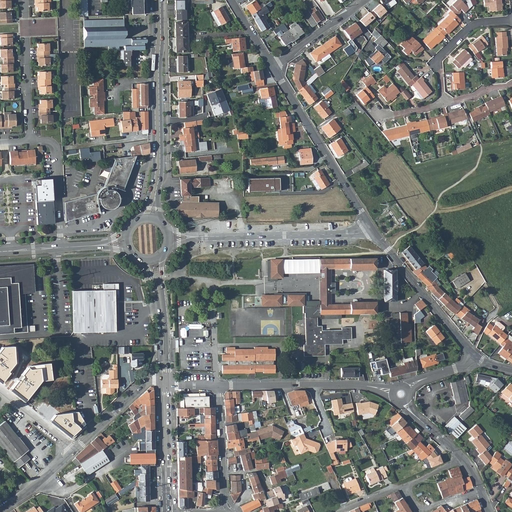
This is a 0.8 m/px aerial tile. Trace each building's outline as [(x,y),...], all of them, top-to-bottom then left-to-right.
[(0,0),(0,8),(10,8),(10,4),(10,1),(11,1),(10,0),(0,0)] [(34,0),(35,5),(36,5),(36,7),(36,11),(48,11),(48,6),(50,6),(49,0),(34,0)] [(125,0),(126,7),(127,7),(128,15),(145,14),(145,6),(145,0),(125,0)] [(251,14),(264,5),(263,3),(258,6),(254,0),(245,6),(251,14)] [(379,0),(384,6),(385,4),(388,9),(396,3),(394,0),(379,0)] [(468,9),(458,0),(455,0),(448,8),(450,11),(456,16),(460,12),(458,10),(459,9),(464,13),(468,9)] [(489,0),(491,11),(503,11),(502,0),(489,0)] [(185,1),(175,1),(175,10),(176,10),(185,10),(185,1)] [(251,14),(254,19),(254,20),(264,14),(268,11),(266,8),(269,6),(273,4),(271,1),(264,5),(251,14)] [(379,5),(370,13),(374,18),(377,15),(379,17),(385,12),(379,5)] [(221,7),(211,12),(214,17),(216,16),(221,25),(229,20),(221,7)] [(301,11),(312,27),(317,24),(316,22),(310,14),(308,11),(306,8),(301,11)] [(185,10),(176,10),(176,22),(187,22),(186,10),(185,10)] [(310,14),(316,22),(322,18),(317,10),(316,11),(310,14)] [(450,11),(447,14),(449,15),(439,25),(447,33),(452,28),(453,29),(458,24),(457,23),(460,21),(456,16),(450,11)] [(10,12),(0,12),(0,23),(12,23),(12,19),(11,19),(10,16),(10,12)] [(369,12),(360,20),(365,26),(374,18),(370,13),(369,12)] [(264,14),(254,20),(261,31),(269,26),(264,20),(266,18),(266,17),(264,14)] [(123,19),(84,20),(85,47),(109,46),(109,50),(119,50),(119,46),(124,45),(124,50),(137,49),(143,49),(143,42),(146,42),(145,37),(121,38),(120,26),(123,26),(123,19)] [(175,37),(187,37),(187,22),(176,22),(175,22),(175,37)] [(273,30),(277,35),(283,30),(284,32),(278,36),(284,45),(290,41),(291,42),(297,37),(297,36),(302,33),(297,24),(296,24),(295,22),(289,26),(290,28),(287,30),(283,23),(273,30)] [(344,30),(350,39),(347,41),(349,45),(354,51),(357,48),(351,39),(361,32),(355,23),(344,30)] [(444,36),(447,33),(439,25),(436,28),(444,36)] [(417,27),(412,32),(416,35),(421,31),(417,27)] [(437,43),(441,39),(442,40),(445,37),(444,36),(436,28),(423,41),(431,49),(437,43)] [(376,39),(374,41),(378,45),(379,44),(382,47),(387,42),(375,29),(372,34),(376,39)] [(12,38),(12,34),(0,34),(0,39),(0,45),(12,45),(11,41),(11,38),(12,38)] [(328,53),(341,44),(335,36),(310,53),(316,61),(320,59),(328,53)] [(472,43),(471,43),(468,45),(475,55),(477,58),(481,56),(478,52),(487,45),(488,43),(487,43),(482,36),(478,39),(479,39),(476,41),(475,41),(472,43)] [(176,52),(187,51),(187,37),(175,37),(176,52)] [(225,43),(231,43),(232,51),(245,50),(244,37),(225,39),(225,43)] [(497,56),(506,55),(506,51),(505,48),(507,48),(507,37),(506,37),(496,37),(495,37),(497,56)] [(412,38),(407,43),(406,41),(401,47),(405,50),(403,52),(407,56),(411,52),(413,54),(412,54),(415,57),(420,53),(424,50),(412,38)] [(49,54),(49,43),(37,44),(37,48),(37,51),(37,58),(38,58),(38,62),(38,66),(49,65),(49,54)] [(382,47),(379,44),(378,45),(375,48),(377,50),(374,53),(364,59),(369,66),(374,62),(376,64),(381,60),(385,64),(391,57),(382,47)] [(349,45),(343,49),(348,56),(354,51),(349,45)] [(0,64),(0,72),(11,72),(11,68),(11,64),(12,64),(12,57),(11,57),(11,53),(10,49),(0,49),(0,57),(2,57),(2,64),(0,64)] [(135,55),(137,55),(137,49),(124,50),(123,50),(124,59),(124,65),(136,65),(135,55)] [(466,66),(473,59),(473,58),(471,56),(464,49),(454,59),(455,60),(453,62),(459,68),(463,65),(464,66),(466,66)] [(251,66),(244,67),(242,53),(231,54),(233,69),(239,68),(240,73),(250,72),(252,71),(251,66)] [(328,53),(320,59),(323,62),(331,56),(328,53)] [(177,56),(177,72),(186,72),(186,56),(177,56)] [(302,80),(305,64),(302,59),(295,64),(292,79),(298,89),(298,90),(304,83),(302,80)] [(491,62),(492,79),(504,78),(503,74),(502,69),(501,69),(501,61),(492,62),(491,62)] [(315,72),(319,77),(324,73),(319,66),(313,70),(310,65),(308,67),(312,74),(315,72)] [(411,85),(418,80),(416,77),(414,78),(404,65),(400,68),(397,70),(408,87),(411,85)] [(254,80),(255,80),(256,87),(264,85),(263,79),(261,70),(253,71),(254,80)] [(39,94),(50,93),(50,71),(38,72),(38,76),(39,79),(38,79),(38,87),(39,87),(39,90),(39,94)] [(452,73),(452,82),(453,89),(465,89),(465,72),(452,73)] [(370,73),(365,76),(370,82),(372,84),(376,81),(374,79),(370,73)] [(11,76),(0,76),(0,80),(0,84),(3,84),(3,91),(0,91),(1,99),(12,99),(12,95),(12,91),(13,91),(13,84),(12,84),(11,80),(11,76)] [(316,92),(310,84),(312,82),(311,80),(313,78),(311,76),(304,83),(298,90),(309,104),(317,98),(314,94),(316,92)] [(370,82),(365,76),(361,80),(366,85),(370,82)] [(94,86),(90,86),(90,95),(95,94),(95,98),(90,99),(90,108),(95,108),(95,115),(103,114),(103,102),(101,103),(101,101),(103,101),(105,101),(104,92),(103,92),(101,92),(100,90),(103,90),(102,78),(94,79),(94,86)] [(422,81),(423,81),(421,78),(418,80),(411,85),(422,99),(430,93),(422,81)] [(342,79),(339,83),(346,91),(350,88),(342,79)] [(189,96),(189,81),(178,82),(178,93),(180,93),(180,96),(189,96)] [(147,83),(136,84),(136,89),(131,89),(131,105),(131,108),(137,108),(137,106),(147,105),(147,83)] [(386,88),(380,93),(386,101),(390,99),(395,95),(399,92),(397,90),(392,83),(386,88)] [(366,86),(356,94),(364,105),(374,97),(366,86)] [(273,87),(259,89),(261,99),(274,96),(273,87)] [(330,90),(328,87),(321,92),(324,95),(330,90)] [(226,105),(222,94),(220,89),(206,94),(214,116),(228,110),(226,105)] [(405,100),(409,97),(404,90),(400,93),(405,100)] [(274,96),(261,99),(260,99),(260,101),(262,101),(264,101),(265,108),(276,107),(274,96)] [(488,112),(504,105),(501,96),(484,103),(486,106),(488,112)] [(41,123),(52,123),(52,115),(49,115),(49,108),(52,108),(51,100),(40,100),(40,105),(40,108),(39,108),(39,116),(40,116),(41,119),(41,123)] [(324,118),(332,111),(323,100),(314,106),(324,118)] [(178,101),(179,117),(189,117),(189,101),(180,101),(178,101)] [(355,101),(343,111),(346,115),(351,112),(349,110),(357,103),(356,101),(355,101)] [(472,121),(489,114),(488,112),(486,106),(482,108),(481,105),(476,108),(477,110),(475,111),(468,114),(472,121)] [(449,125),(467,120),(463,110),(455,113),(454,111),(446,114),(449,125)] [(130,111),(123,111),(122,111),(122,120),(135,118),(134,117),(134,111),(130,111)] [(0,115),(0,127),(0,128),(4,128),(9,128),(9,126),(12,126),(16,126),(15,114),(11,114),(11,112),(4,112),(4,116),(0,115)] [(275,118),(279,117),(280,129),(294,128),(294,123),(290,123),(289,116),(286,116),(284,112),(274,113),(275,118)] [(430,120),(432,130),(449,126),(449,125),(446,114),(442,115),(442,116),(443,118),(436,120),(435,118),(430,120)] [(134,117),(135,118),(122,120),(121,120),(122,132),(143,130),(143,134),(148,133),(148,129),(148,116),(140,116),(134,117)] [(328,137),(340,128),(333,118),(321,127),(328,137)] [(405,124),(408,135),(423,131),(428,129),(426,121),(425,119),(420,120),(409,123),(409,122),(405,123),(405,124)] [(193,139),(197,139),(195,127),(192,127),(191,124),(195,123),(195,121),(183,122),(184,128),(181,128),(182,136),(178,136),(179,141),(193,139)] [(92,125),(93,137),(107,135),(105,127),(105,123),(97,124),(92,125)] [(405,124),(379,131),(387,140),(408,135),(405,124)] [(280,129),(282,145),(283,145),(291,145),(290,140),(292,139),(291,132),(295,132),(294,128),(280,129)] [(337,156),(347,150),(340,138),(330,144),(337,156)] [(187,152),(187,157),(198,156),(201,156),(200,150),(195,151),(193,139),(179,141),(179,145),(184,145),(185,152),(187,152)] [(145,154),(148,153),(148,143),(135,145),(135,150),(131,151),(131,156),(135,156),(143,154),(145,154)] [(311,163),(310,148),(298,150),(300,164),(311,163)] [(9,152),(10,164),(35,162),(34,150),(9,152)] [(98,192),(97,193),(97,194),(65,202),(66,222),(100,212),(98,206),(101,205),(102,205),(102,206),(104,208),(106,209),(107,209),(109,209),(111,209),(113,209),(115,208),(116,207),(117,206),(118,205),(118,204),(119,203),(119,202),(119,200),(119,199),(119,197),(118,195),(116,193),(115,192),(116,188),(123,191),(135,156),(131,156),(114,158),(111,166),(104,187),(103,187),(102,188),(101,189),(100,190),(99,191),(98,192)] [(268,164),(284,163),(283,156),(250,158),(250,163),(255,163),(255,164),(267,163),(268,164)] [(195,171),(194,159),(178,161),(179,173),(195,171)] [(353,173),(368,164),(365,160),(364,161),(364,162),(351,169),(353,173)] [(320,189),(329,184),(320,169),(310,175),(312,179),(314,178),(314,179),(311,181),(317,190),(320,188),(320,189)] [(236,185),(236,176),(220,177),(220,186),(234,185),(236,185)] [(32,182),(34,201),(52,200),(50,178),(35,179),(34,179),(34,180),(33,180),(33,181),(32,182)] [(208,178),(179,179),(181,195),(189,195),(189,187),(209,185),(208,178)] [(181,195),(181,204),(178,208),(178,210),(183,214),(218,214),(218,203),(198,203),(198,200),(198,194),(189,195),(181,195)] [(34,201),(36,224),(53,223),(52,200),(34,201)] [(427,268),(412,250),(404,256),(418,273),(422,270),(423,271),(425,270),(427,268)] [(319,268),(319,258),(284,259),(284,273),(319,272),(319,268)] [(319,258),(319,268),(331,268),(375,267),(375,258),(319,258)] [(273,277),(273,259),(270,260),(270,281),(280,280),(280,277),(273,277)] [(284,273),(284,259),(273,259),(273,277),(280,277),(284,277),(284,273)] [(0,267),(0,270),(16,270),(16,274),(32,273),(32,265),(0,267)] [(433,270),(429,266),(427,268),(425,270),(423,271),(422,270),(418,273),(416,275),(428,286),(434,280),(437,277),(432,271),(433,270)] [(331,286),(331,268),(319,268),(319,272),(320,286),(331,286)] [(0,335),(27,333),(25,294),(34,293),(32,273),(16,274),(16,270),(0,270),(0,335)] [(395,280),(395,270),(383,270),(383,301),(395,301),(395,291),(396,291),(396,280),(395,280)] [(457,290),(470,282),(466,275),(453,282),(457,290)] [(436,284),(437,283),(434,280),(428,286),(426,288),(427,291),(429,289),(432,293),(444,305),(450,299),(439,288),(436,284)] [(105,284),(105,290),(73,290),(74,332),(116,331),(116,297),(118,296),(118,284),(105,284)] [(320,305),(331,304),(331,286),(320,286),(320,303),(320,305)] [(307,317),(314,317),(314,316),(314,313),(313,309),(311,306),(310,305),(308,303),(308,295),(297,296),(297,298),(290,298),(290,296),(280,296),(280,298),(264,299),(264,308),(283,308),(283,306),(290,306),(290,307),(305,307),(305,313),(307,313),(307,317)] [(420,309),(426,305),(421,299),(414,304),(419,310),(420,309)] [(444,305),(450,311),(454,314),(460,307),(457,305),(459,302),(456,299),(453,302),(450,299),(444,305)] [(314,317),(316,317),(316,308),(316,305),(320,305),(320,303),(308,303),(310,305),(311,306),(313,309),(314,313),(314,316),(314,317)] [(375,313),(375,303),(331,304),(320,305),(316,305),(316,308),(316,317),(320,317),(320,314),(375,313)] [(454,314),(479,331),(482,322),(478,320),(471,314),(472,312),(468,309),(466,311),(460,307),(454,314)] [(419,310),(415,313),(414,314),(414,317),(419,317),(423,314),(420,309),(419,310)] [(407,323),(407,312),(396,312),(396,315),(392,316),(392,318),(388,318),(389,329),(396,328),(396,330),(391,330),(392,342),(405,341),(411,341),(411,335),(410,335),(410,329),(411,329),(410,323),(407,323)] [(327,344),(345,344),(344,339),(354,339),(354,327),(344,327),(344,330),(321,330),(321,326),(316,326),(316,317),(314,317),(307,317),(308,344),(305,344),(306,356),(327,356),(327,344)] [(405,343),(405,341),(392,342),(391,330),(396,330),(396,328),(389,329),(388,318),(386,318),(391,344),(405,343)] [(508,334),(502,330),(504,328),(498,322),(496,325),(495,324),(487,333),(500,344),(508,334)] [(437,329),(433,324),(425,331),(433,342),(441,336),(437,332),(436,330),(437,329)] [(511,353),(511,350),(511,342),(510,341),(511,339),(511,337),(508,334),(500,344),(503,346),(498,353),(506,359),(511,353)] [(0,384),(10,373),(8,371),(14,363),(13,347),(0,347),(0,384)] [(246,372),(249,372),(249,373),(250,373),(254,373),(254,372),(263,372),(263,373),(274,373),(274,365),(273,365),(273,360),(274,360),(274,348),(266,348),(266,347),(253,347),(253,348),(233,348),(233,347),(225,347),(225,353),(235,353),(235,354),(222,355),(222,360),(228,360),(228,365),(222,365),(222,373),(230,373),(230,369),(234,369),(234,372),(241,372),(241,373),(245,373),(246,372)] [(419,359),(422,367),(437,362),(437,361),(444,359),(442,352),(435,355),(435,354),(427,356),(427,354),(419,356),(420,358),(419,359)] [(142,353),(131,353),(131,366),(133,366),(137,366),(140,366),(140,359),(142,359),(142,353)] [(416,359),(413,360),(412,357),(402,359),(403,362),(401,363),(402,365),(388,368),(385,358),(369,362),(371,369),(379,367),(379,368),(381,374),(389,372),(390,376),(416,370),(416,359)] [(27,365),(8,388),(24,401),(40,381),(52,380),(50,363),(27,365)] [(117,387),(117,367),(113,367),(113,369),(109,369),(109,376),(106,379),(99,379),(100,387),(106,387),(106,393),(112,393),(114,391),(114,387),(117,387)] [(360,368),(341,368),(341,377),(358,377),(358,380),(364,380),(363,377),(361,373),(360,368)] [(496,378),(490,377),(478,375),(476,383),(484,384),(485,381),(486,382),(489,382),(489,386),(495,392),(503,384),(496,378)] [(456,404),(465,401),(460,386),(464,384),(466,384),(464,378),(449,383),(456,404)] [(511,383),(501,392),(510,399),(509,400),(511,401),(511,383)] [(465,401),(469,399),(464,384),(460,386),(465,401)] [(150,386),(132,403),(136,409),(140,406),(138,405),(141,403),(141,404),(145,404),(145,407),(153,404),(153,387),(153,386),(151,386),(150,386)] [(272,389),(263,389),(266,403),(274,401),(273,398),(277,398),(276,390),(272,390),(272,389)] [(294,390),(286,393),(291,406),(292,406),(299,403),(294,390)] [(294,390),(299,403),(292,406),(296,416),(302,414),(300,407),(310,403),(309,399),(307,400),(304,390),(294,390)] [(226,391),(224,394),(225,408),(235,407),(235,405),(233,405),(233,403),(239,403),(239,391),(226,391)] [(182,400),(183,408),(208,407),(208,399),(205,396),(187,396),(185,397),(184,398),(183,399),(182,400)] [(341,398),(331,400),(334,415),(353,411),(352,403),(342,405),(341,398)] [(355,403),(358,414),(368,412),(374,415),(378,404),(369,401),(360,403),(360,402),(355,403)] [(128,406),(135,415),(139,413),(136,409),(132,403),(128,406)] [(145,407),(146,410),(143,411),(139,413),(135,415),(133,418),(134,421),(138,419),(143,415),(149,414),(154,413),(153,404),(145,407)] [(469,405),(459,416),(463,421),(473,410),(469,405)] [(225,408),(226,422),(233,422),(233,421),(237,421),(236,413),(238,413),(237,406),(235,407),(225,408)] [(214,415),(214,407),(208,407),(183,408),(183,415),(193,415),(193,410),(199,410),(199,412),(203,412),(203,415),(214,415)] [(249,420),(251,433),(255,431),(254,422),(253,418),(256,418),(255,411),(241,413),(242,421),(249,420)] [(54,415),(48,421),(70,440),(83,424),(77,412),(54,415)] [(154,413),(149,414),(143,415),(138,419),(140,427),(135,430),(132,432),(141,432),(142,432),(146,430),(154,430),(154,413)] [(397,414),(387,423),(399,436),(405,431),(401,427),(406,423),(397,414)] [(215,423),(214,415),(203,415),(200,415),(200,423),(215,423)] [(453,417),(452,416),(443,426),(444,427),(453,417)] [(462,426),(453,417),(444,427),(452,436),(462,426)] [(140,427),(138,419),(134,421),(129,423),(135,430),(140,427)] [(25,453),(28,450),(5,421),(0,425),(0,444),(18,468),(30,459),(25,453)] [(300,427),(296,429),(292,421),(286,423),(293,438),(303,433),(300,427)] [(197,440),(215,440),(215,423),(200,423),(188,424),(188,427),(204,426),(205,434),(204,435),(197,435),(197,440)] [(406,443),(418,433),(419,432),(415,428),(413,431),(406,423),(401,427),(405,431),(399,436),(406,443)] [(226,433),(236,431),(235,424),(226,426),(226,433)] [(478,456),(485,465),(488,462),(492,456),(487,451),(486,449),(490,445),(480,434),(483,431),(476,424),(468,432),(474,438),(471,441),(477,448),(476,450),(480,455),(478,456)] [(256,431),(258,440),(271,436),(279,440),(284,431),(272,425),(256,430),(256,431)] [(462,426),(452,436),(455,438),(465,429),(462,426)] [(236,431),(226,433),(228,440),(242,437),(246,437),(246,436),(246,434),(247,434),(246,429),(236,431)] [(139,449),(147,449),(155,448),(154,430),(146,430),(142,432),(143,439),(143,440),(139,440),(139,449)] [(252,446),(260,444),(258,440),(256,431),(255,431),(251,433),(249,433),(251,440),(252,446)] [(101,432),(97,436),(105,446),(113,441),(109,435),(105,438),(101,432)] [(293,438),(290,439),(294,446),(296,445),(300,454),(308,450),(314,453),(317,451),(320,445),(320,444),(305,438),(303,433),(293,438)] [(418,433),(406,443),(412,449),(417,444),(419,441),(423,438),(418,433)] [(105,446),(97,436),(81,451),(75,457),(81,463),(80,464),(87,474),(109,460),(108,459),(101,448),(105,446)] [(242,437),(228,440),(226,440),(227,448),(235,446),(236,450),(244,449),(243,443),(242,437)] [(113,441),(105,446),(113,457),(125,450),(118,438),(113,441)] [(336,439),(325,444),(329,454),(332,453),(342,448),(343,449),(352,446),(349,438),(342,441),(342,439),(336,439)] [(200,455),(204,454),(216,454),(217,454),(216,440),(215,440),(197,440),(196,440),(197,455),(200,455)] [(427,455),(430,453),(419,441),(417,444),(412,449),(407,452),(409,454),(413,451),(421,460),(427,455)] [(105,446),(101,448),(108,459),(110,457),(111,459),(113,457),(105,446)] [(436,453),(441,459),(447,455),(439,446),(433,450),(436,453)] [(236,450),(233,451),(234,456),(240,455),(251,452),(250,447),(248,448),(244,449),(236,450)] [(427,455),(430,458),(436,453),(433,450),(430,453),(427,455)] [(251,452),(240,455),(241,460),(244,470),(252,468),(250,460),(255,459),(256,459),(256,458),(254,451),(251,452)] [(155,456),(155,452),(147,452),(147,453),(129,454),(130,457),(125,457),(125,462),(140,461),(140,465),(149,465),(155,465),(154,456),(155,456)] [(501,455),(496,452),(492,456),(488,462),(493,465),(498,469),(497,471),(502,475),(504,473),(508,468),(505,465),(506,463),(504,462),(499,458),(501,455)] [(204,454),(204,457),(205,457),(206,480),(204,480),(205,482),(201,482),(201,485),(201,486),(203,487),(212,488),(218,489),(216,454),(204,454)] [(267,454),(256,458),(256,459),(255,459),(255,463),(268,462),(267,454)] [(200,455),(197,455),(185,456),(178,456),(178,488),(191,490),(190,481),(190,462),(200,462),(200,455)] [(234,456),(227,458),(228,466),(237,463),(241,460),(240,455),(234,456)] [(423,464),(430,458),(427,455),(421,460),(423,464)] [(75,457),(71,460),(76,466),(80,464),(81,463),(75,457)] [(418,462),(423,475),(428,473),(423,464),(421,460),(418,462)] [(138,465),(139,479),(149,479),(149,465),(140,465),(138,465)] [(379,481),(383,480),(383,479),(388,477),(385,471),(388,470),(386,465),(385,465),(383,466),(383,467),(378,469),(380,472),(377,473),(375,469),(370,470),(365,472),(366,474),(370,484),(379,480),(379,481)] [(286,475),(292,473),(290,467),(284,470),(286,475)] [(445,480),(450,495),(463,490),(460,484),(463,483),(462,480),(460,476),(461,475),(458,467),(448,470),(451,478),(444,480),(445,480)] [(272,484),(280,481),(279,478),(286,475),(284,470),(277,472),(277,473),(274,474),(274,475),(269,477),(272,484)] [(231,475),(232,491),(230,491),(230,493),(241,491),(240,475),(231,475)] [(248,482),(250,481),(254,493),(255,493),(262,491),(257,475),(249,477),(248,475),(245,475),(248,482)] [(360,489),(355,478),(351,479),(350,477),(349,477),(346,478),(345,479),(346,481),(342,483),(347,494),(352,492),(356,490),(356,491),(360,489)] [(463,490),(473,487),(469,477),(462,480),(463,483),(460,484),(463,490)] [(116,491),(122,488),(116,479),(111,482),(116,491)] [(135,486),(149,485),(149,479),(139,479),(136,479),(118,491),(121,495),(135,486)] [(445,480),(437,483),(439,488),(437,489),(438,490),(439,490),(439,491),(440,491),(442,498),(450,495),(445,480)] [(190,481),(191,490),(194,491),(193,497),(197,497),(197,491),(208,493),(211,494),(212,488),(203,487),(201,486),(201,485),(201,482),(201,481),(190,481)] [(135,486),(136,500),(149,500),(149,485),(135,486)] [(267,506),(278,502),(277,501),(281,500),(285,498),(283,493),(282,494),(279,486),(263,493),(264,497),(257,500),(260,504),(266,502),(267,506)] [(193,497),(194,491),(191,490),(178,488),(178,497),(192,497),(193,497)] [(298,494),(301,501),(307,498),(318,494),(316,488),(298,494)] [(197,497),(196,500),(196,505),(203,506),(204,496),(208,497),(208,493),(197,491),(197,497)] [(230,493),(235,502),(241,491),(230,493)] [(257,498),(257,500),(264,497),(263,493),(263,491),(262,491),(255,493),(254,493),(252,494),(254,499),(254,500),(257,498)] [(387,495),(389,498),(391,497),(399,509),(393,511),(410,511),(411,511),(398,491),(387,495)] [(74,505),(78,511),(83,511),(99,502),(93,493),(87,496),(88,497),(80,503),(79,502),(74,505)] [(115,493),(105,500),(108,505),(119,499),(115,493)] [(192,500),(192,497),(178,497),(178,506),(181,509),(193,508),(193,506),(192,507),(192,500)] [(240,506),(243,511),(244,511),(260,504),(257,500),(257,498),(254,500),(254,499),(240,506)] [(480,511),(479,508),(480,508),(476,499),(465,504),(467,511),(470,511),(471,511),(470,511),(480,511)] [(264,511),(275,511),(278,511),(276,508),(283,506),(282,503),(278,503),(278,502),(267,506),(262,507),(264,511)] [(369,506),(368,503),(360,506),(362,511),(370,508),(369,506)]
